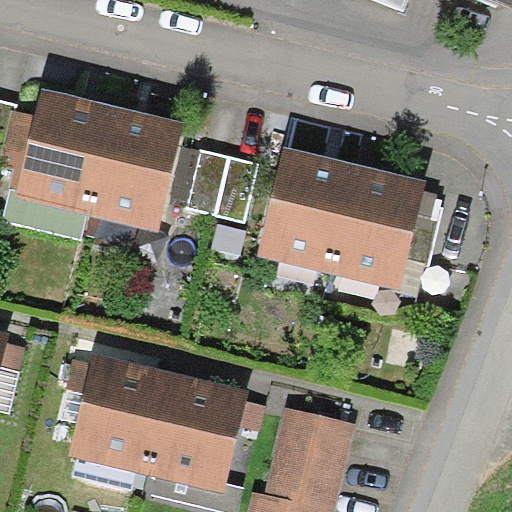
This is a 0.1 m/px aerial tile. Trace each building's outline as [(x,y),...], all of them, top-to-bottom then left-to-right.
[(376,0),(404,10),(407,0),(376,0)] [(511,0),(474,0),(511,13),(511,0)] [(16,202),(89,219),(115,110),(91,105),(43,93),(36,119),(18,193),(16,202)] [(18,107),(0,102),(0,162),(12,113),(16,114),(18,107)] [(115,110),(89,219),(160,237),(167,206),(182,148),(187,128),(136,116),(115,110)] [(16,114),(12,113),(0,162),(0,167),(14,171),(10,191),(18,193),(36,119),(16,114)] [(188,211),(202,152),(182,148),(167,206),(188,211)] [(257,260),(329,278),(356,169),(332,163),(283,151),(257,260)] [(258,166),(202,152),(188,211),(244,225),(258,166)] [(356,169),(329,278),(401,295),(409,262),(424,199),(427,186),(377,174),(356,169)] [(444,203),(424,199),(409,262),(429,267),(444,203)] [(0,374),(2,367),(7,345),(9,337),(0,334),(0,374)] [(26,350),(7,345),(2,367),(20,372),(26,350)] [(70,461),(148,480),(173,376),(143,369),(95,358),(93,367),(85,395),(70,461)] [(85,395),(93,367),(75,362),(67,390),(85,395)] [(20,372),(2,367),(0,374),(0,414),(9,416),(20,372)] [(173,376),(148,480),(225,499),(242,429),(248,403),(250,395),(199,383),(173,376)] [(266,407),(248,403),(242,429),(260,433),(266,407)] [(334,511),(355,427),(286,410),(265,497),(253,494),(248,511),(334,511)]
